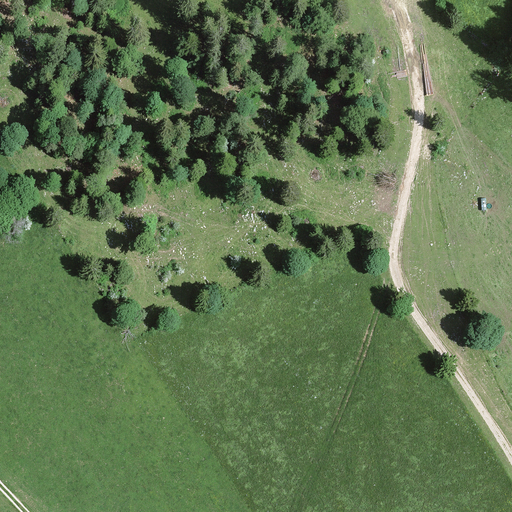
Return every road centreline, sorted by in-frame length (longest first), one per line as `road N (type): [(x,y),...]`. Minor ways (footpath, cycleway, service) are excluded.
road 1 (track): [(394,280),(390,265),(418,121),(392,0)]
road 2 (track): [(394,280),(511,458)]
